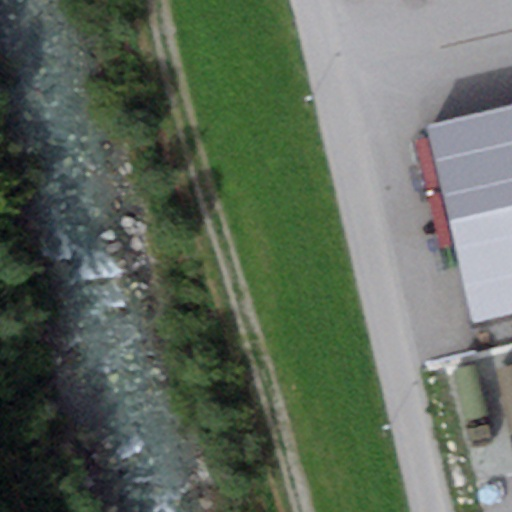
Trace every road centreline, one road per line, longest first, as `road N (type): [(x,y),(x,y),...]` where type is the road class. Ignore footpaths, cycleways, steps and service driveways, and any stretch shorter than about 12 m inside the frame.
road 1 (track): [(304,511),(172,84),(158,0)]
road 2 (residential): [(431,511),(308,0)]
